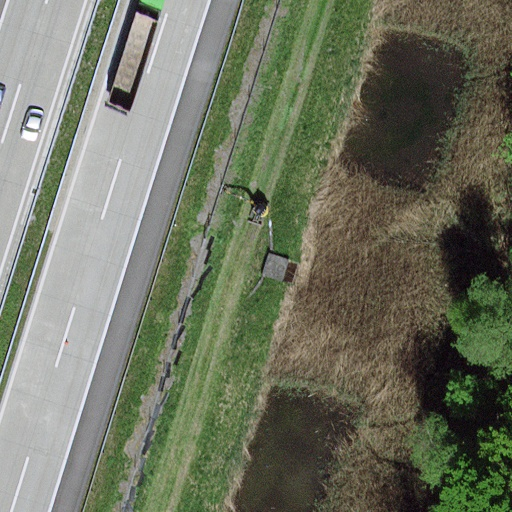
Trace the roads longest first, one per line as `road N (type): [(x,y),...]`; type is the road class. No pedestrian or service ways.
road 1 (motorway): [(8,511),(177,0)]
road 2 (motorway): [(53,0),(0,169)]
